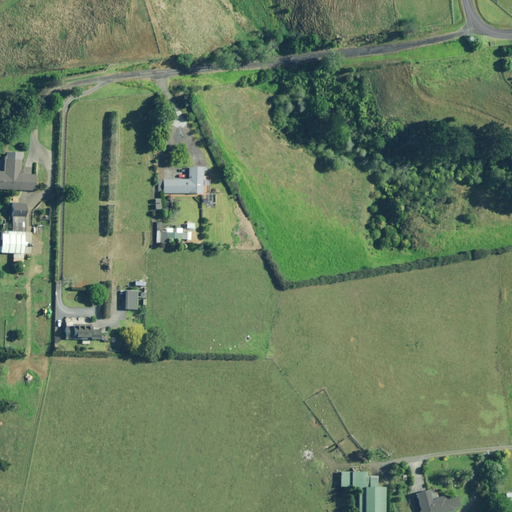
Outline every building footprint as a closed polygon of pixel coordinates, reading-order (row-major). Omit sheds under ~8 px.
[(21,153),(3,152),(2,172),(0,171),(0,189),(35,191),(36,175),(19,174),(21,153)] [(202,193),(201,167),(187,167),(187,179),(163,180),(163,194),(202,193)] [(24,228),(24,204),(11,203),(10,230),(23,231),(24,228)] [(156,228),(156,232),(155,243),(166,243),(166,238),(186,239),(186,240),(194,240),(194,232),(186,231),(181,231),(181,228),(156,228)] [(32,233),(5,232),(5,234),(0,234),(0,240),(0,252),(31,254),(32,233)] [(136,292),(124,291),(123,309),(135,310),(136,292)] [(73,322),(65,321),(64,338),(72,339),(72,337),(89,338),(89,340),(98,340),(98,330),(90,330),(90,326),(73,326),(73,322)] [(365,477),(365,472),(340,472),(339,487),(358,487),(357,511),(385,511),(386,488),(376,487),(376,477),(365,477)] [(430,499),(429,490),(415,493),(419,511),(448,511),(452,511),(451,509),(458,508),(455,497),(444,499),(443,497),(430,499)]
